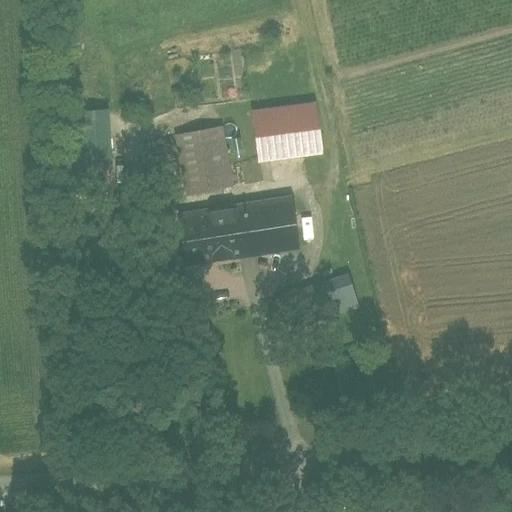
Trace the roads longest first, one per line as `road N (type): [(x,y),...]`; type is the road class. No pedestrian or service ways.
road 1 (residential): [(293,461),(0,492)]
road 2 (residential): [(511,438),(293,461)]
